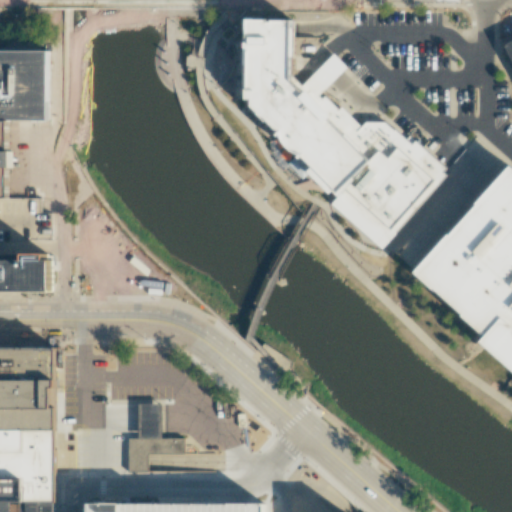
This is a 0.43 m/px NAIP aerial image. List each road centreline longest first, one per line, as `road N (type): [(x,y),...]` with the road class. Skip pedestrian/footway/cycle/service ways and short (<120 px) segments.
road 1 (tertiary): [(132,316),(175,323),(211,343),(401,511)]
road 2 (tertiary): [(0,318),(132,316)]
road 3 (residential): [(199,486),(258,475),(300,425)]
